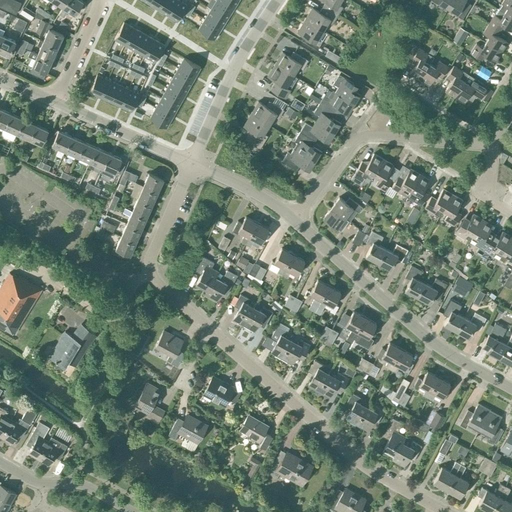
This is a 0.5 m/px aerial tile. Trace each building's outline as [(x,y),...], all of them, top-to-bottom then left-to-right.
[(8,0),(1,0),(0,4),(0,6),(5,9),(8,0)] [(15,0),(14,0),(8,0),(5,9),(10,11),(15,0)] [(21,3),(15,0),(10,11),(16,14),(21,3)] [(82,1),(80,0),(66,0),(62,7),(74,14),(82,1)] [(149,0),(147,3),(157,9),(162,0),(149,0)] [(162,0),(157,9),(167,15),(175,0),(162,0)] [(179,0),(175,0),(167,15),(177,21),(187,5),(179,0)] [(218,0),(215,0),(210,9),(227,19),(233,9),(218,0)] [(218,0),(233,9),(238,0),(218,0)] [(322,7),(337,16),(343,7),(339,4),(341,0),(323,0),(326,1),(322,7)] [(452,0),(448,8),(457,13),(456,15),(462,19),(471,4),(465,1),(465,0),(452,0)] [(504,12),(511,17),(511,0),(503,0),(501,3),(507,7),(504,12)] [(35,11),(36,11),(41,14),(44,10),(38,6),(35,11)] [(311,7),(304,19),(323,31),(328,22),(332,24),(337,16),(322,7),(319,12),(311,7)] [(210,9),(204,18),(221,28),(227,19),(210,9)] [(44,10),(41,14),(42,15),(47,18),(50,14),(44,10)] [(511,30),(511,17),(504,12),(500,18),(494,14),(488,23),(500,30),(503,25),(511,30)] [(204,18),(198,28),(214,39),(221,28),(204,18)] [(43,41),(57,47),(63,35),(50,29),(52,25),(48,23),(48,22),(41,19),(36,31),(43,34),(44,31),(47,32),(43,41)] [(323,31),(304,19),(297,31),(319,45),(323,40),(319,37),(323,31)] [(68,25),(61,21),(58,26),(65,30),(68,25)] [(123,21),(113,38),(124,44),(133,27),(123,21)] [(500,30),(488,23),(483,33),(488,36),(485,42),(501,51),(507,42),(496,35),(500,30)] [(428,29),(421,26),(417,34),(423,37),(428,29)] [(133,27),(124,44),(134,49),(143,33),(133,27)] [(143,33),(134,49),(143,55),(153,38),(143,33)] [(15,41),(2,36),(0,40),(0,51),(9,56),(15,41)] [(153,38),(143,55),(154,61),(163,44),(153,38)] [(52,60),(57,47),(43,41),(37,54),(52,60)] [(495,61),(501,51),(485,42),(482,46),(476,43),(470,52),(481,59),(485,54),(495,61)] [(419,79),(430,63),(433,57),(419,48),(412,59),(417,62),(410,73),(419,79)] [(340,56),(328,49),(324,55),(337,62),(340,56)] [(275,63),(293,75),(298,66),(302,69),(308,60),(293,51),(289,56),(282,51),(275,63)] [(52,60),(37,54),(32,66),(46,73),(52,60)] [(184,58),(178,68),(195,77),(201,67),(184,58)] [(430,63),(419,79),(429,85),(435,74),(441,77),(448,66),(438,61),(435,66),(430,63)] [(293,75),(275,63),(267,75),(275,80),(270,88),(285,97),(287,95),(297,77),(293,75)] [(491,71),(478,63),(472,71),(486,80),(491,71)] [(445,90),(454,96),(468,74),(463,71),(454,65),(447,76),(452,79),(445,90)] [(178,68),(173,78),(190,87),(195,77),(178,68)] [(97,74),(89,92),(100,96),(107,79),(97,74)] [(338,87),(335,92),(355,105),(360,95),(350,89),(353,83),(339,74),(333,84),(338,87)] [(473,78),(468,74),(454,96),(464,102),(466,98),(471,101),(475,95),(480,99),(488,87),(473,78)] [(173,78),(167,89),(184,97),(190,87),(173,78)] [(107,79),(100,96),(110,101),(118,84),(107,79)] [(311,90),(318,94),(324,85),(317,80),(311,90)] [(118,84),(110,101),(120,106),(128,88),(118,84)] [(128,88),(120,106),(131,111),(139,93),(128,88)] [(167,89),(162,99),(179,108),(184,97),(167,89)] [(355,105),(335,92),(331,91),(328,96),(325,94),(319,103),(334,112),(337,107),(349,114),(355,105)] [(297,105),(301,99),(293,95),(290,101),(297,105)] [(162,99),(157,109),(174,118),(179,108),(162,99)] [(250,113),(269,125),(274,116),(278,118),(284,110),(269,101),(265,106),(258,101),(250,113)] [(334,112),(319,103),(313,112),(319,115),(315,121),(335,133),(341,124),(331,118),(334,112)] [(299,113),(289,106),(285,112),(295,119),(299,113)] [(0,125),(4,127),(10,113),(0,108),(0,125)] [(157,109),(151,119),(168,128),(174,118),(157,109)] [(22,119),(10,113),(4,127),(16,133),(22,119)] [(269,125),(250,113),(243,125),(251,130),(245,140),(260,149),(268,135),(264,133),(269,125)] [(35,124),(22,119),(16,133),(28,138),(35,124)] [(335,133),(315,121),(312,126),(305,122),(300,131),(315,141),(318,136),(330,143),(335,133)] [(47,130),(35,124),(28,138),(41,144),(47,130)] [(52,144),(64,150),(71,136),(58,130),(52,144)] [(312,146),(315,141),(300,131),(294,140),(297,142),(293,148),(296,149),(316,162),(322,152),(312,146)] [(64,150),(77,156),(83,142),(71,136),(64,150)] [(77,156),(89,161),(96,147),(83,142),(77,156)] [(95,164),(102,167),(108,153),(96,147),(89,161),(90,161),(87,167),(93,169),(95,164)] [(310,171),(316,162),(296,149),(293,155),(288,151),(282,161),(296,170),(300,165),(310,171)] [(121,159),(108,153),(102,167),(115,173),(115,171),(120,160),(121,159)] [(374,174),(383,159),(373,153),(367,164),(362,161),(351,179),(360,185),(368,171),(374,174)] [(47,158),(42,156),(38,166),(48,171),(51,166),(45,163),(47,158)] [(383,159),(374,174),(379,178),(375,184),(385,190),(391,179),(386,175),(392,165),(383,159)] [(120,160),(115,171),(120,174),(125,163),(120,160)] [(406,197),(410,189),(419,174),(410,168),(403,179),(398,176),(391,187),(400,192),(400,193),(406,197)] [(125,169),(122,175),(127,177),(130,171),(125,169)] [(143,185),(157,192),(163,179),(149,173),(143,185)] [(419,174),(410,189),(415,193),(412,199),(421,205),(428,194),(422,190),(429,180),(419,174)] [(138,198),(152,204),(157,192),(143,185),(138,198)] [(439,216),(443,210),(452,194),(443,188),(436,199),(431,196),(424,207),(434,213),(439,216)] [(452,194),(443,210),(448,213),(445,219),(454,225),(461,214),(455,210),(462,200),(452,194)] [(331,207),(345,217),(352,207),(359,212),(363,207),(349,196),(345,201),(339,197),(331,207)] [(132,211),(146,217),(152,204),(138,198),(132,211)] [(337,228),(345,217),(331,207),(323,217),(337,228)] [(127,223),(141,229),(146,217),(132,211),(127,223)] [(473,235),(482,219),(473,213),(469,219),(464,216),(454,232),(464,238),(467,232),(473,235)] [(245,243),(257,222),(245,216),(242,223),(237,221),(232,230),(237,233),(239,231),(244,234),(240,241),(245,243)] [(223,229),(226,223),(217,219),(214,224),(223,229)] [(480,256),(483,250),(490,239),(485,236),(492,225),(482,219),(473,235),(478,238),(474,244),(478,247),(475,253),(480,256)] [(410,226),(402,220),(398,226),(406,232),(410,226)] [(257,222),(245,243),(250,246),(254,239),(260,243),(268,228),(257,222)] [(121,236),(135,242),(141,229),(127,223),(121,236)] [(351,242),(358,246),(365,233),(358,229),(351,242)] [(365,256),(378,262),(385,248),(379,244),(383,236),(372,230),(365,242),(371,245),(365,256)] [(497,250),(502,253),(511,237),(502,231),(495,242),(490,239),(483,250),(480,256),(486,259),(489,253),(493,256),(497,250)] [(224,250),(230,239),(224,235),(218,246),(224,250)] [(135,242),(121,236),(116,248),(113,247),(111,253),(122,258),(124,252),(130,255),(135,242)] [(511,272),(511,269),(511,237),(502,253),(507,256),(504,262),(507,264),(504,268),(510,272),(511,272)] [(392,252),(385,248),(378,262),(390,269),(396,258),(401,261),(407,249),(396,243),(392,252)] [(277,272),(282,275),(293,254),(281,248),(274,261),(272,260),(268,267),(277,272)] [(293,254),(282,275),(287,277),(290,271),(296,274),(304,260),(293,254)] [(208,289),(214,276),(217,271),(211,268),(214,262),(202,256),(195,270),(201,273),(196,282),(208,289)] [(247,259),(241,256),(236,265),(242,268),(247,259)] [(247,273),(254,276),(260,266),(254,262),(247,273)] [(405,290),(417,296),(424,282),(418,279),(422,270),(411,265),(405,276),(410,279),(405,290)] [(266,269),(260,266),(254,276),(260,280),(266,269)] [(511,269),(511,272),(510,272),(503,284),(510,288),(511,284),(511,269)] [(214,276),(208,289),(205,294),(216,300),(221,291),(227,295),(237,275),(227,270),(221,280),(214,276)] [(0,323),(14,333),(41,289),(19,275),(18,277),(9,272),(0,287),(0,323)] [(458,277),(453,286),(460,289),(464,281),(458,277)] [(431,286),(424,282),(417,296),(429,303),(432,297),(438,300),(447,284),(435,278),(431,286)] [(315,311),(329,285),(317,279),(310,293),(315,296),(308,308),(315,311)] [(329,285),(315,311),(320,314),(326,302),(332,306),(340,291),(329,285)] [(243,325),(253,307),(247,303),(249,299),(240,294),(233,305),(239,308),(233,319),(243,325)] [(284,305),(290,308),(296,297),(289,294),(284,305)] [(302,300),(296,297),(290,308),(296,311),(302,300)] [(444,324),(456,330),(464,316),(457,313),(461,305),(450,299),(444,310),(449,313),(444,324)] [(260,310),(253,307),(243,325),(254,330),(260,320),(266,323),(273,312),(263,306),(260,310)] [(353,338),(357,331),(365,317),(353,311),(346,325),(352,328),(346,339),(351,342),(353,339),(353,338)] [(470,320),(464,316),(456,330),(468,337),(474,326),(479,329),(486,318),(475,312),(470,320)] [(376,323),(365,317),(357,331),(353,338),(358,341),(362,334),(368,337),(376,323)] [(271,352),(281,357),(291,339),(284,336),(289,328),(279,322),(270,338),(276,341),(271,352)] [(487,351),(499,357),(506,343),(500,340),(506,328),(495,322),(489,334),(488,333),(482,346),(488,349),(487,351)] [(75,365),(87,345),(96,334),(85,325),(76,337),(65,331),(49,357),(65,366),(68,361),(75,365)] [(319,336),(325,340),(331,329),(325,325),(319,336)] [(338,332),(331,329),(325,340),(326,340),(324,343),(330,346),(338,332)] [(182,340),(163,330),(156,344),(170,352),(166,360),(178,366),(185,352),(178,349),(182,340)] [(298,343),(291,339),(281,357),(292,363),(297,353),(303,356),(309,344),(300,339),(298,343)] [(389,368),(400,348),(389,342),(385,349),(381,347),(376,356),(382,359),(383,357),(388,360),(385,366),(389,368)] [(511,346),(506,343),(499,357),(511,364),(511,362),(511,346)] [(475,346),(471,355),(476,358),(481,349),(475,346)] [(400,348),(389,368),(394,371),(398,365),(404,368),(402,370),(407,373),(413,363),(408,360),(412,354),(400,348)] [(356,368),(362,371),(368,360),(361,357),(356,368)] [(308,385),(318,391),(328,373),(322,369),(324,365),(314,359),(308,371),(314,374),(308,385)] [(374,364),(368,360),(362,371),(368,374),(374,364)] [(423,394),(427,397),(438,377),(427,371),(422,379),(418,377),(414,384),(414,385),(414,387),(414,388),(415,389),(417,390),(420,385),(426,388),(423,394)] [(335,376),(328,373),(318,391),(329,396),(335,386),(341,389),(347,378),(338,372),(335,376)] [(234,387),(213,375),(203,393),(224,404),(234,387)] [(450,383),(438,377),(427,397),(432,400),(435,394),(442,397),(450,383)] [(403,378),(397,388),(403,391),(409,381),(403,378)] [(164,411),(153,404),(161,390),(146,382),(142,389),(140,388),(137,389),(135,393),(136,396),(138,397),(134,405),(148,413),(146,417),(152,420),(158,423),(164,411)] [(391,399),(398,402),(403,391),(397,388),(391,399)] [(410,395),(403,391),(398,402),(404,406),(410,395)] [(345,418),(356,424),(366,406),(359,402),(361,398),(352,392),(345,404),(351,408),(345,418)] [(478,430),(490,409),(478,403),(473,412),(467,409),(459,424),(465,428),(467,424),(478,430)] [(366,406),(356,424),(366,430),(372,419),(378,422),(384,410),(375,405),(373,409),(366,406)] [(0,436),(1,437),(11,419),(5,416),(8,411),(0,406),(0,436)] [(16,422),(11,419),(1,437),(11,443),(16,434),(21,437),(29,423),(30,424),(36,412),(27,407),(21,419),(19,417),(16,422)] [(490,409),(478,430),(490,436),(488,440),(494,443),(502,428),(496,425),(501,416),(490,409)] [(429,424),(437,429),(444,416),(436,411),(429,424)] [(175,438),(179,431),(189,437),(186,447),(193,451),(198,441),(197,441),(205,424),(187,414),(184,420),(178,417),(168,434),(175,438)] [(264,432),(268,425),(249,415),(241,430),(252,437),(251,438),(260,443),(259,445),(265,449),(272,437),(264,432)] [(382,450),(394,456),(402,442),(405,436),(397,432),(402,423),(392,417),(382,435),(388,439),(382,450)] [(28,453),(38,458),(48,441),(42,438),(49,427),(39,421),(27,441),(25,444),(31,447),(28,453)] [(66,430),(58,425),(54,432),(62,437),(66,430)] [(511,433),(501,451),(510,455),(511,450),(511,433)] [(438,451),(444,454),(451,441),(445,438),(438,451)] [(54,444),(48,441),(38,458),(48,464),(53,456),(59,459),(67,445),(56,439),(54,444)] [(402,442),(394,456),(392,459),(403,465),(408,457),(414,460),(422,446),(412,440),(409,446),(402,442)] [(311,464),(288,451),(282,461),(276,458),(268,472),(277,477),(279,473),(300,485),(311,464)] [(261,462),(251,456),(248,462),(253,464),(248,473),(253,476),(261,462)] [(484,472),(491,460),(485,456),(478,469),(484,472)] [(446,489),(460,463),(455,460),(449,471),(441,466),(433,481),(446,489)] [(497,463),(491,460),(484,472),(490,476),(497,463)] [(460,463),(446,489),(459,496),(468,481),(459,476),(465,466),(460,463)] [(0,498),(10,504),(16,493),(0,484),(0,482),(1,482),(0,481),(0,498)] [(491,511),(505,486),(500,483),(494,493),(486,489),(478,504),(491,511)] [(505,486),(491,511),(492,511),(507,511),(511,503),(511,502),(504,499),(510,488),(505,486)] [(359,508),(364,497),(346,487),(344,492),(338,488),(328,507),(336,511),(337,510),(341,511),(365,511),(366,511),(366,510),(365,511),(359,508)] [(0,511),(5,511),(10,504),(0,498),(0,511)]
